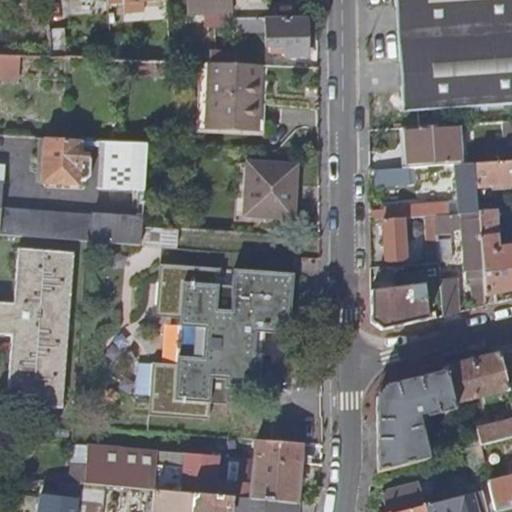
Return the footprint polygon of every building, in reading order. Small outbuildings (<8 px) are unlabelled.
[(231,10),(229,0),(187,0),(188,12),(231,10)] [(511,104),(511,0),(394,0),(403,112),(511,104)] [(141,3),(122,4),(122,12),(142,11),(141,3)] [(306,49),(306,40),(305,20),(283,20),(283,17),(265,17),(265,46),(284,45),(284,56),(306,56),(306,49)] [(63,29),(48,30),(50,57),(65,56),(63,29)] [(0,77),(13,78),(14,56),(0,55),(0,77)] [(134,61),(117,60),(117,73),(133,74),(134,61)] [(168,62),(134,61),(133,74),(168,75),(169,62),(168,62)] [(254,129),(257,66),(234,64),(206,64),(204,126),(254,129)] [(408,169),(434,167),(459,165),(461,165),(458,124),(405,129),(408,169)] [(88,176),(89,160),(85,156),(79,156),(80,139),(43,137),(40,183),(78,185),(78,178),(84,179),(88,176)] [(141,225),(145,143),(112,141),(100,141),(98,187),(133,189),(131,217),(0,207),(0,192),(0,184),(0,183),(0,234),(79,241),(140,245),(141,225)] [(496,303),(511,298),(511,161),(474,164),(476,187),(511,184),(511,247),(497,248),(495,211),(492,211),(492,204),(477,205),(478,212),(485,295),(495,293),(496,303)] [(247,162),(244,214),(292,217),(295,165),(247,162)] [(459,214),(478,212),(477,205),(476,187),(474,164),(461,165),(459,165),(460,178),(456,179),(459,214)] [(402,181),(436,179),(434,167),(408,169),(401,169),(402,181)] [(425,217),(437,216),(450,215),(449,203),(402,206),(403,219),(425,217)] [(466,271),(475,270),(478,307),(486,305),(485,295),(478,212),(459,214),(450,215),(437,216),(438,233),(451,231),(450,227),(461,226),(466,271)] [(430,263),(440,262),(438,233),(437,216),(425,217),(430,263)] [(406,260),(403,219),(383,220),(385,261),(406,260)] [(174,247),(175,227),(141,225),(140,245),(174,247)] [(0,304),(0,335),(10,336),(6,399),(37,400),(37,407),(63,408),(73,254),(17,250),(13,306),(0,304)] [(219,269),(159,265),(158,283),(166,284),(164,306),(161,306),(160,317),(181,319),(178,365),(157,363),(156,374),(160,374),(158,396),(150,396),(148,415),(208,420),(210,402),(226,403),(227,395),(243,396),(244,388),(260,389),(261,381),(277,382),(279,364),(271,363),(272,355),(254,354),(245,353),(246,339),(255,340),(256,331),(288,334),(293,274),(233,270),(231,286),(218,285),(219,269)] [(445,315),(460,311),(457,279),(442,280),(444,307),(445,315)] [(426,284),(371,290),(371,303),(371,318),(372,320),(373,321),(376,323),(382,329),(384,329),(385,329),(396,327),(429,319),(426,284)] [(254,354),(255,340),(246,339),(245,353),(254,354)] [(509,389),(511,388),(511,350),(501,353),(509,389)] [(428,417),(455,411),(453,402),(509,389),(501,353),(460,363),(444,367),(445,372),(411,380),(388,386),(385,387),(379,397),(377,399),(377,472),(429,459),(419,416),(427,414),(428,417)] [(451,453),(471,448),(511,437),(511,402),(511,400),(501,403),(504,415),(506,414),(507,421),(477,429),(477,431),(461,435),(458,422),(444,425),(451,453)] [(308,462),(309,454),(299,453),(300,443),(256,439),(254,459),(298,462),(308,462)] [(87,445),(73,445),(70,483),(78,484),(83,484),(87,445)] [(295,502),(298,462),(254,459),(87,445),(83,484),(153,490),(295,502)] [(495,511),(498,511),(511,508),(511,479),(489,486),(495,511)] [(75,511),(78,484),(70,483),(61,482),(59,497),(69,498),(67,511),(75,511)] [(387,511),(399,511),(424,506),(419,483),(382,493),(387,511)] [(312,511),(314,504),(295,502),(153,490),(150,511),(312,511)] [(477,511),(474,499),(484,497),(483,490),(424,506),(426,511),(477,511)]
